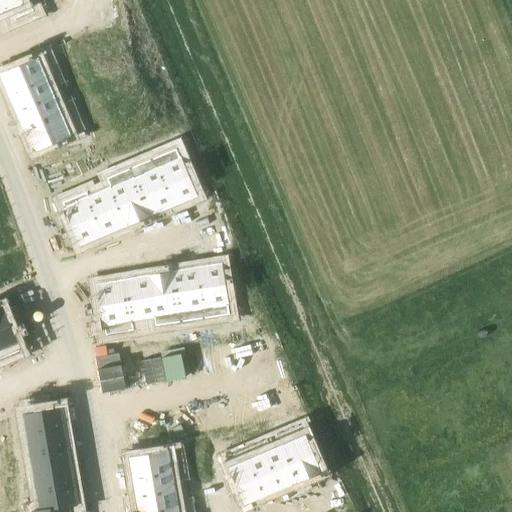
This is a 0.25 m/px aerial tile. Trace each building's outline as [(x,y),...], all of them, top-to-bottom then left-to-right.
[(19,0),(0,0),(0,12),(6,10),(11,23),(35,13),(29,0),(26,0),(20,2),(19,0)] [(79,54),(72,58),(77,69),(84,65),(79,54)] [(37,61),(3,75),(12,96),(45,82),(37,61)] [(84,65),(77,69),(81,80),(89,76),(84,65)] [(45,82),(12,96),(19,113),(52,98),(45,82)] [(93,88),(86,91),(91,102),(98,99),(93,88)] [(52,98),(19,113),(26,129),(59,115),(52,98)] [(98,99),(91,102),(95,113),(103,110),(98,99)] [(59,115),(26,129),(35,150),(68,136),(59,115)] [(148,119),(137,124),(140,131),(151,126),(148,119)] [(137,124),(126,128),(129,136),(140,131),(137,124)] [(104,138),(93,142),(96,150),(107,145),(104,138)] [(78,141),(67,146),(70,153),(81,149),(78,141)] [(67,146),(56,151),(59,158),(70,153),(67,146)] [(176,149),(153,159),(173,206),(196,196),(176,149)] [(153,159),(130,169),(150,216),(173,206),(153,159)] [(130,169),(107,179),(111,187),(128,225),(150,216),(130,169)] [(89,196),(88,197),(105,235),(128,225),(111,187),(89,196)] [(87,192),(63,203),(81,245),(105,235),(88,197),(89,196),(87,192)] [(221,265),(196,269),(204,319),(229,315),(221,265)] [(196,269),(172,273),(180,323),(204,319),(196,269)] [(172,273),(148,277),(154,318),(155,327),(180,323),(172,273)] [(148,277),(124,281),(131,322),(132,322),(154,318),(148,277)] [(124,281),(97,286),(106,336),(133,331),(132,322),(131,322),(124,281)] [(1,309),(0,309),(0,359),(19,351),(1,309)] [(218,335),(204,337),(206,348),(220,346),(218,335)] [(204,337),(191,340),(193,351),(206,348),(204,337)] [(175,342),(159,345),(161,356),(177,353),(175,342)] [(159,345),(143,347),(145,359),(161,356),(159,345)] [(18,376),(7,381),(12,391),(23,387),(18,376)] [(141,380),(125,383),(127,391),(142,388),(141,380)] [(7,381),(0,383),(0,394),(0,396),(12,391),(7,381)] [(60,408),(24,414),(27,434),(63,428),(60,408)] [(286,417),(274,419),(276,427),(288,425),(286,417)] [(274,418),(262,420),(264,431),(276,429),(274,418)] [(248,423),(236,425),(238,436),(250,434),(248,423)] [(236,425),(224,427),(226,438),(238,436),(236,425)] [(63,428),(27,434),(31,454),(67,447),(63,428)] [(301,429),(279,438),(283,447),(284,447),(298,480),(319,471),(301,429)] [(264,444),(247,452),(265,494),(282,487),(267,454),(268,453),(264,444)] [(67,447),(31,454),(34,473),(70,467),(67,447)] [(268,453),(267,454),(282,487),(298,480),(284,447),(283,447),(268,453)] [(176,452),(131,459),(134,481),(170,474),(170,475),(180,474),(176,452)] [(247,452),(227,460),(245,503),(265,494),(247,452)] [(212,453),(202,457),(206,468),(217,464),(212,453)] [(217,464),(206,468),(211,480),(221,475),(217,464)] [(70,467),(34,473),(37,492),(73,486),(70,467)] [(6,469),(0,471),(0,483),(0,484),(11,480),(6,469)] [(170,474),(134,481),(137,498),(173,492),(173,491),(170,475),(170,474)] [(11,480),(0,484),(5,495),(15,491),(11,480)] [(73,486),(37,492),(40,510),(40,511),(69,506),(69,507),(77,506),(73,486)] [(233,486),(220,491),(225,502),(237,497),(233,486)] [(173,492),(137,498),(139,511),(162,511),(181,509),(181,508),(178,490),(173,491),(173,492)] [(237,497),(225,502),(229,511),(232,511),(242,508),(237,497)]
